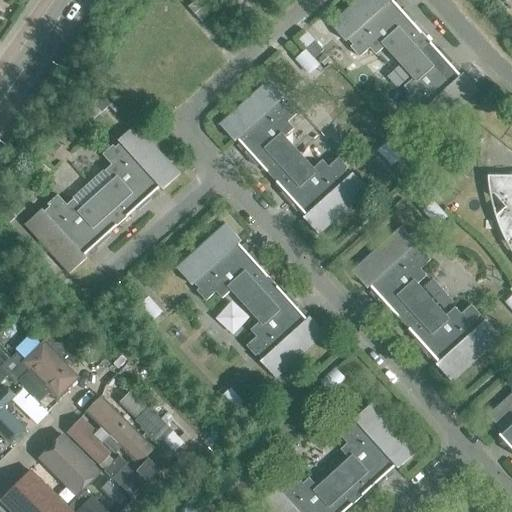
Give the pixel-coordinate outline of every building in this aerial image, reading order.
[(357,0),(331,24),(330,23),(329,24),(345,42),(348,40),(353,45),(350,47),(359,57),(370,48),(376,55),(386,45),(415,77),(404,86),(410,93),(400,102),(409,112),(412,110),(417,115),(414,118),(430,135),(431,134),(430,134),(478,91),(478,92),(479,91),(463,73),(461,75),(451,64),(453,62),(441,49),(439,51),(414,24),(416,21),(405,8),(402,11),(392,0),(357,0)] [(315,58),(324,50),(315,41),(307,49),(315,58)] [(322,160),(321,161),(322,161),(312,170),(283,138),(293,129),(293,130),(294,129),(288,122),(298,113),(289,103),(286,105),(282,100),(284,98),(268,80),(267,80),(268,81),(220,124),(220,123),(219,124),(235,142),(238,139),(238,140),(247,151),(245,153),(257,166),(259,164),(284,191),(282,194),(293,207),(296,204),(305,215),(305,214),(306,215),(303,218),(319,235),(320,235),(319,234),(367,191),(368,192),(368,191),(352,173),(350,176),(345,170),(348,168),(339,158),(328,167),(322,160)] [(104,112),(113,104),(105,95),(96,103),(104,112)] [(179,175),(137,126),(138,126),(137,125),(119,140),(122,143),(116,148),(114,145),(104,154),(113,164),(106,170),(115,181),(83,209),(74,198),(67,204),(58,194),(48,203),(50,206),(45,210),(42,208),(24,223),(25,224),(26,223),(68,272),(67,272),(68,273),(86,258),(84,255),(95,245),(97,248),(110,236),(108,234),(136,209),(138,212),(151,200),(149,198),(161,188),(163,190),(181,175),(180,174),(179,175)] [(511,175),(488,176),(488,183),(489,190),(490,196),(492,196),(491,194),(492,193),(506,206),(497,216),(496,214),(495,214),(497,220),(499,226),(501,232),(504,238),(507,244),(508,243),(507,241),(510,237),(511,238),(511,175)] [(420,203),(429,195),(421,186),(412,194),(420,203)] [(307,320),(306,319),(297,308),(299,306),(288,293),(285,295),(260,268),(263,265),(251,252),(249,255),(239,244),(238,244),(241,241),(225,223),(224,224),(225,225),(177,268),(177,267),(176,268),(192,286),(194,283),(199,288),(197,291),(206,301),(216,292),(222,299),(223,298),(233,289),(261,321),(251,329),(250,330),(256,337),(246,346),(256,356),(258,354),(263,359),(260,361),(276,379),(277,378),(276,378),(324,335),(325,336),(326,335),(309,317),(307,320)] [(461,314),(455,307),(454,308),(444,317),(416,285),(427,276),(420,269),(431,260),(421,250),(419,252),(414,247),(417,245),(401,227),(400,227),(401,228),(353,271),(352,270),(351,271),(367,289),(370,286),(371,287),(380,298),(377,300),(389,313),(392,311),(417,338),(414,341),(426,354),(428,351),(438,361),(439,362),(436,365),(452,382),(453,382),(452,381),(500,338),(500,339),(501,338),(485,320),(482,323),(479,319),(478,317),(480,315),(471,305),(461,314)] [(436,279),(426,284),(435,302),(445,297),(436,279)] [(150,319),(160,310),(148,297),(138,306),(150,319)] [(234,300),(218,318),(235,334),(251,316),(234,300)] [(26,324),(26,325),(43,342),(42,342),(44,343),(69,369),(80,358),(53,331),(53,332),(51,334),(35,317),(34,316),(26,324)] [(44,346),(28,362),(61,397),(77,381),(44,346)] [(0,367),(9,376),(16,383),(31,369),(25,362),(17,353),(10,360),(0,349),(0,367)] [(0,384),(9,376),(0,367),(0,384)] [(332,391),(345,379),(336,368),(323,380),(332,391)] [(234,413),(245,404),(233,390),(222,400),(234,413)] [(511,449),(511,394),(489,415),(488,414),(488,415),(504,433),(501,435),(500,434),(499,435),(511,449)] [(155,443),(108,397),(90,416),(137,462),(155,443)] [(0,399),(0,435),(11,447),(29,429),(0,399)] [(46,413),(33,399),(20,412),(33,426),(46,413)] [(340,450),(341,450),(350,460),(319,488),(310,479),(309,478),(302,484),(293,474),(283,483),(285,486),(280,490),(278,488),(260,504),(261,505),(262,504),(268,511),(344,511),(372,488),(374,490),(387,479),(385,476),(395,467),(395,466),(398,469),(416,452),(415,452),(414,452),(371,405),(372,404),(371,403),(354,419),(356,422),(351,426),(348,424),(338,433),(347,444),(340,450)] [(149,409),(140,417),(137,421),(159,443),(153,449),(139,464),(135,468),(128,461),(127,463),(120,456),(105,470),(132,497),(177,453),(176,451),(183,444),(172,433),(173,433),(149,409)] [(66,436),(41,462),(77,498),(103,472),(66,436)] [(238,475),(252,463),(242,453),(229,465),(238,475)] [(71,511),(34,475),(6,503),(14,511),(71,511)] [(101,489),(119,508),(128,499),(110,480),(101,489)] [(70,507),(74,511),(106,511),(85,491),(70,507)] [(197,511),(198,511),(188,501),(176,511),(197,511)]
